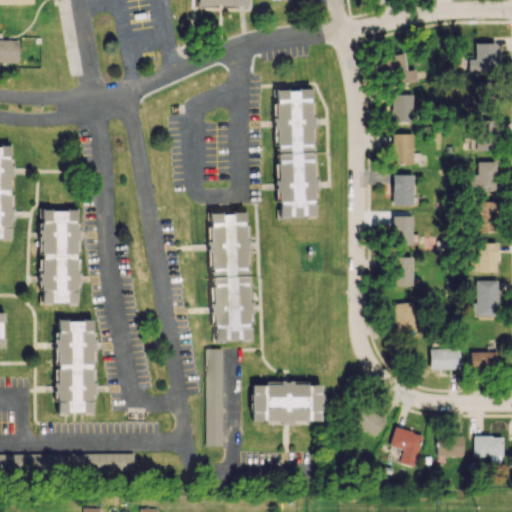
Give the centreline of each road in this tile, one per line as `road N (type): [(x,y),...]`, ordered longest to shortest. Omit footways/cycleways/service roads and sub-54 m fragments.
road 1 (residential): [(337,27),(357,115),(358,342),(375,372),(406,393),(481,406)]
road 2 (residential): [(125,91),(182,442)]
road 3 (residential): [(332,471),(217,470),(197,465),(182,442),(0,443)]
road 4 (residential): [(177,402),(152,405),(133,389),(110,289),(92,98)]
road 5 (tertiary): [(79,101),(244,43),(337,27)]
road 6 (residential): [(337,27),(511,13)]
road 7 (residential): [(219,51),(237,94),(236,197)]
road 8 (residential): [(231,470),(229,350)]
